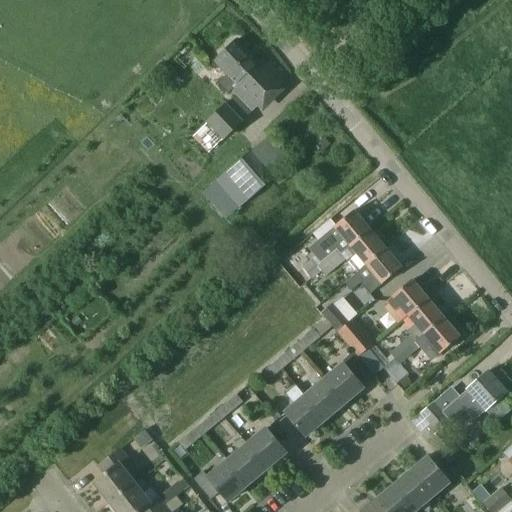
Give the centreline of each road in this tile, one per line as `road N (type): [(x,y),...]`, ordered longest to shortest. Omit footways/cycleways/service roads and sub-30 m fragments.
road 1 (residential): [(511,315),(232,0)]
road 2 (residential): [(295,511),(403,422)]
